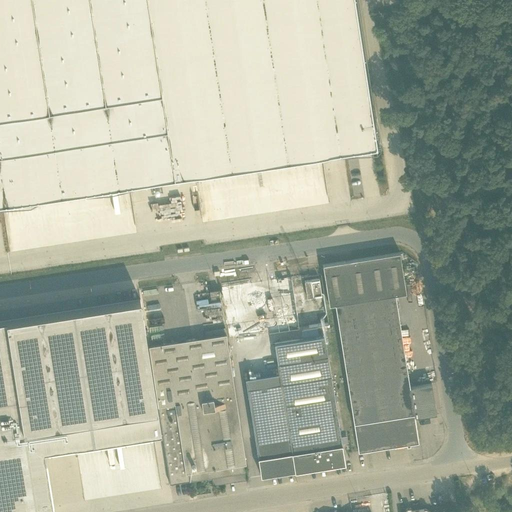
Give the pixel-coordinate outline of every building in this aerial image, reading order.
[(0,0),(0,201),(380,144),(358,0),(0,0)] [(414,417),(436,413),(431,383),(410,386),(395,294),(406,293),(400,252),(323,264),(329,304),(335,303),(358,452),(419,443),(414,417)] [(248,283),(221,287),(229,337),(230,347),(300,337),(299,327),(291,276),(248,283)] [(319,278),(304,281),(307,298),(321,295),(319,278)] [(220,295),(219,289),(210,291),(210,296),(211,296),(211,298),(216,298),(216,295),(220,295)] [(140,299),(0,320),(0,511),(13,511),(53,506),(44,451),(162,432),(170,483),(187,480),(212,476),(212,478),(213,484),(224,482),(246,479),(243,463),(246,463),(226,333),(176,341),(167,343),(149,345),(148,346),(140,299)] [(295,470),(345,462),(324,335),(274,343),(279,373),(245,378),(261,474),(294,469),(295,470)]
